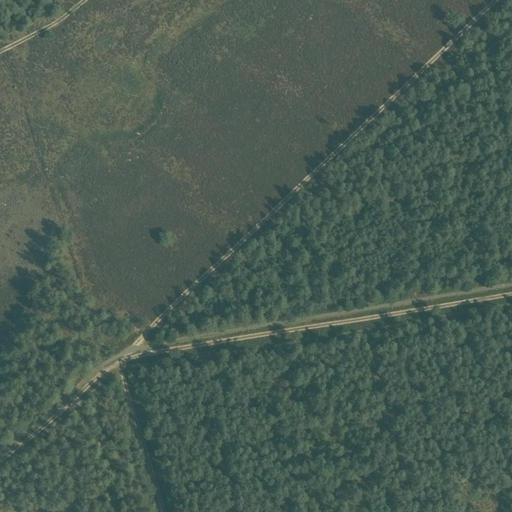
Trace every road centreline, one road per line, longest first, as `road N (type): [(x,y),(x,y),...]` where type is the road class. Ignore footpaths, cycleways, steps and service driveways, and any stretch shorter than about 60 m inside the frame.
road 1 (unknown): [(511,304),(108,368),(105,379),(0,468)]
road 2 (track): [(118,363),(493,0)]
road 3 (track): [(118,363),(511,293)]
road 4 (track): [(163,511),(118,363)]
road 5 (track): [(0,459),(118,363)]
